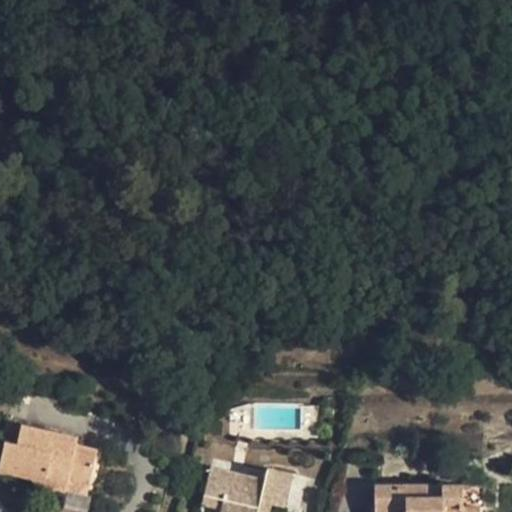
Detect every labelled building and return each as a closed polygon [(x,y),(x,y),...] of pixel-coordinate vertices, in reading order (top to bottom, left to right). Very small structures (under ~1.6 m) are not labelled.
[(318,405),(300,406),(301,407),(300,429),(318,429),(319,415),(318,405)] [(4,442),(17,445),(21,425),(6,422),(2,441),(4,442)] [(78,438),(21,425),(17,445),(4,442),(0,462),(0,469),(33,476),(45,479),(43,485),(66,490),(66,488),(69,476),(90,481),(97,450),(76,445),(78,438)] [(264,480),(211,467),(204,494),(205,495),(224,499),(221,509),(220,511),(258,511),(261,501),(271,503),(282,506),(290,473),(267,468),(264,480)] [(45,479),(33,476),(32,482),(43,485),(45,479)] [(90,481),(69,476),(66,488),(87,493),(90,481)] [(463,485),(375,485),(375,509),(406,509),(406,511),(480,511),(480,506),(463,507),(463,485)] [(224,499),(205,495),(202,505),(221,509),(224,499)] [(269,511),(271,503),(261,501),(258,511),(269,511)]
